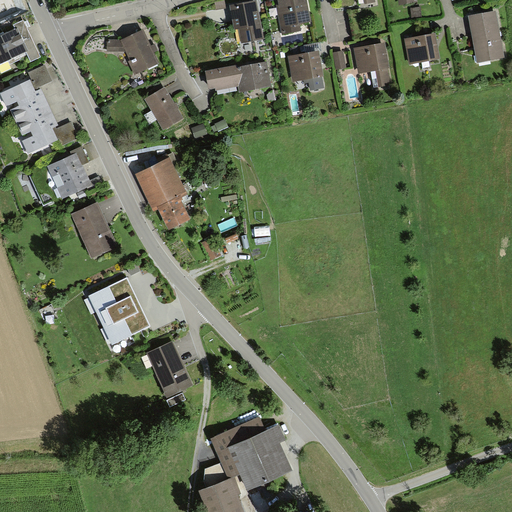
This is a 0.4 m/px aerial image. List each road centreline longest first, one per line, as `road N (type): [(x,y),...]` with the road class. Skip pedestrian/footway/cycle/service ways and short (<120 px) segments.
road 1 (tertiary): [(372,503),(331,441),(141,231),(52,36)]
road 2 (residential): [(511,449),(372,503)]
road 3 (track): [(205,368),(189,511)]
